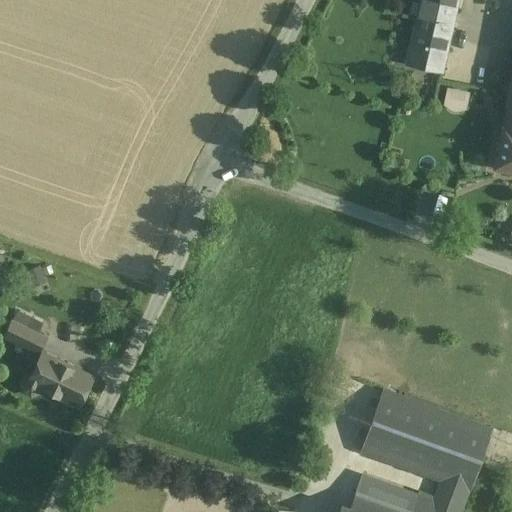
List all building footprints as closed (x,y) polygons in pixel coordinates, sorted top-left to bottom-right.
[(456,0),(422,0),(409,62),(441,69),(456,0)] [(450,85),(445,104),(468,110),(473,91),(450,85)] [(511,107),(508,107),(495,167),(511,170),(511,107)] [(45,337),(11,322),(3,338),(37,353),(45,337)] [(96,378),(42,352),(26,385),(81,411),(96,378)] [(460,511),(491,429),(384,390),(362,451),(441,480),(435,498),(419,492),(418,496),(362,475),(355,494),(404,511),(460,511)] [(404,511),(355,494),(347,511),(404,511)]
